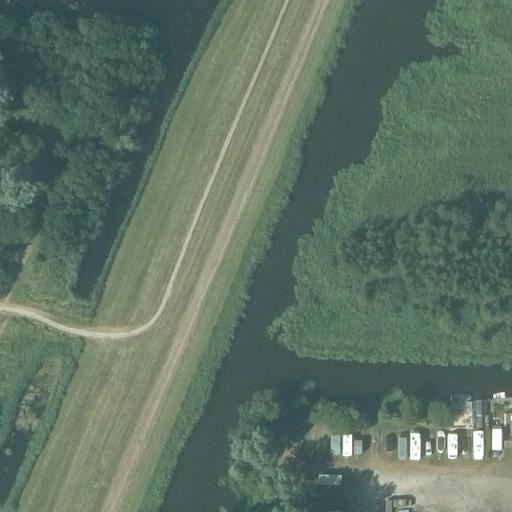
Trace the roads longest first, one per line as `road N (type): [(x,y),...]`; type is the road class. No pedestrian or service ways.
road 1 (unknown): [(136,334),(159,315),(288,0)]
road 2 (unknown): [(136,334),(71,333),(0,310)]
